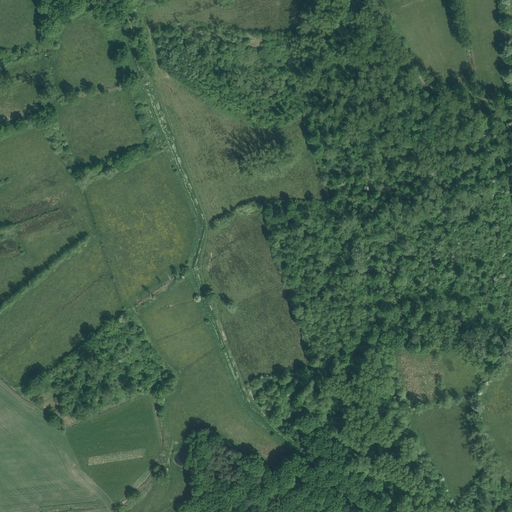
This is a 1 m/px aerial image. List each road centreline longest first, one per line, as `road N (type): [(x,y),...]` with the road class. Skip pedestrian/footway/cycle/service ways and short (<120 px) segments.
road 1 (track): [(120,0),(205,216),(206,294),(245,392),(370,511)]
road 2 (track): [(511,106),(422,80),(374,0)]
